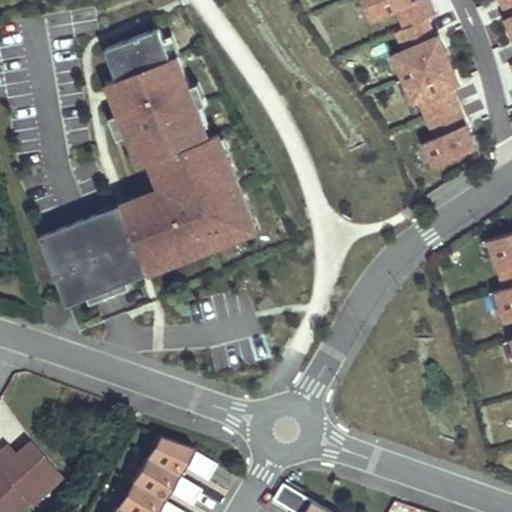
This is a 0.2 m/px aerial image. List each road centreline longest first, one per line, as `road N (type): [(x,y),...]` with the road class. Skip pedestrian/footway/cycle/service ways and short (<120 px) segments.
road 1 (residential): [(511,174),(392,262),(286,429)]
road 2 (residential): [(286,429),(0,333)]
road 3 (residential): [(511,508),(286,429)]
road 4 (residential): [(461,0),(511,163)]
